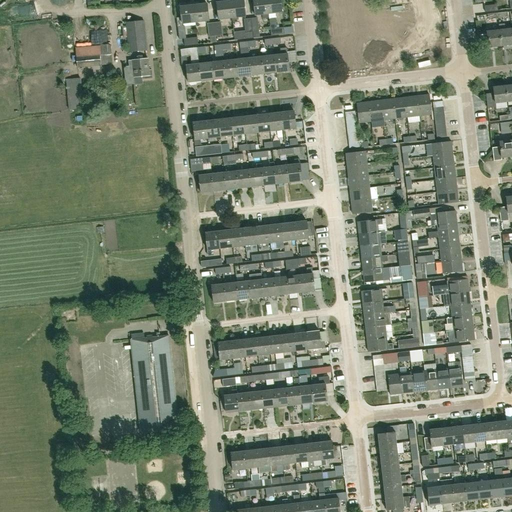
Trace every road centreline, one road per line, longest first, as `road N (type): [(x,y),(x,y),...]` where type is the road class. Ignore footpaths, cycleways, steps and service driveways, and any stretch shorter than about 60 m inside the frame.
road 1 (residential): [(217,511),(163,0)]
road 2 (residential): [(317,89),(464,72)]
road 3 (residential): [(356,420),(500,403)]
road 4 (residential): [(224,436),(356,420)]
road 5 (residential): [(200,216),(331,199)]
road 6 (residential): [(212,325),(342,310)]
road 7 (residential): [(189,105),(317,89)]
